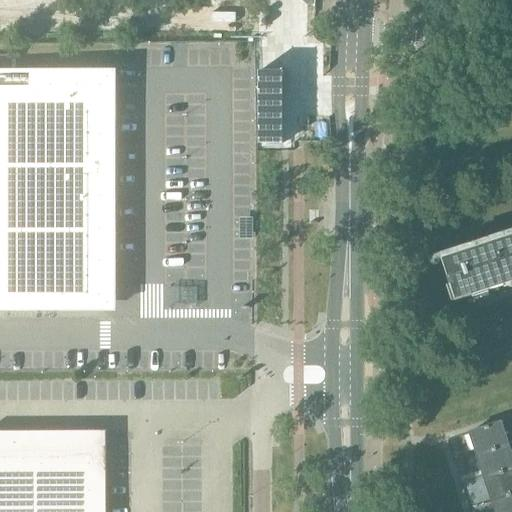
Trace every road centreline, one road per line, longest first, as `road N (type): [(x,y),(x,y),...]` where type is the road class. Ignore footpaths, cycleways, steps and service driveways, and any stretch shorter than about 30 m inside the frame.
road 1 (secondary): [(349,361),(352,33)]
road 2 (unclassified): [(264,511),(264,391),(297,360),(349,361)]
road 3 (unclassified): [(511,53),(352,33)]
